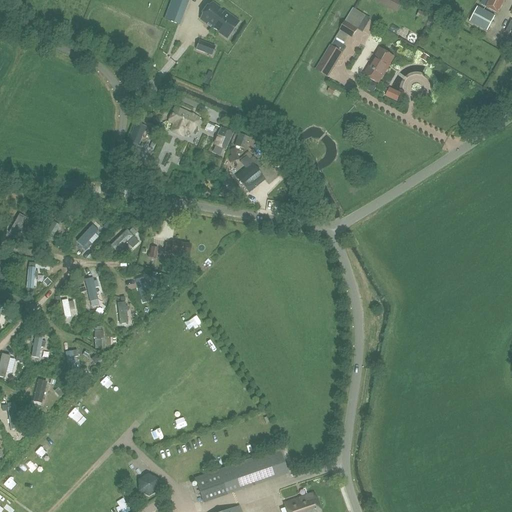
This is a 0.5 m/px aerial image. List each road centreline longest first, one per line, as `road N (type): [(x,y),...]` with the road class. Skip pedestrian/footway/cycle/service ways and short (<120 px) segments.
road 1 (unclassified): [(357,511),(345,464),(356,306),(331,229)]
road 2 (unclassified): [(111,192),(122,118),(112,81),(92,62),(0,20)]
road 3 (unclassified): [(331,229),(111,192)]
road 4 (unclassified): [(331,229),(511,116)]
